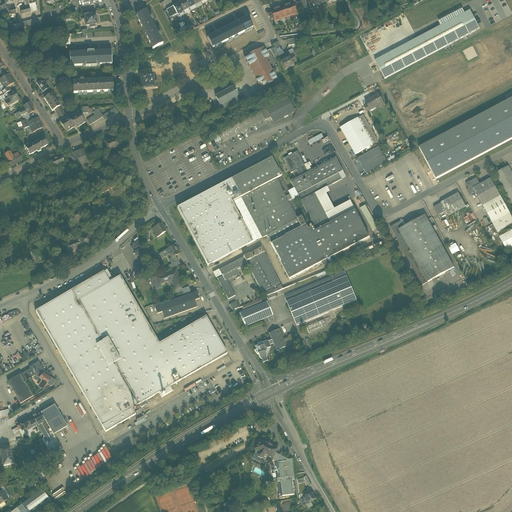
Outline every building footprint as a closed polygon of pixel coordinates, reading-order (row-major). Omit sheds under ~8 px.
[(184,0),(179,3),(183,12),(189,8),(184,0)] [(191,0),(184,0),(189,8),(195,5),(191,0)] [(296,4),(296,5),(298,11),(309,8),(307,1),(296,4)] [(173,6),(173,7),(177,14),(177,15),(178,15),(183,12),(179,3),(173,6)] [(35,4),(29,5),(29,8),(31,13),(37,11),(35,4)] [(289,4),(287,5),(291,17),(293,16),(293,15),(296,14),(295,12),(293,6),(292,4),(290,5),(289,4)] [(284,7),(282,8),(285,18),(288,17),(288,18),(291,17),(287,5),(284,6),(284,7)] [(173,7),(166,11),(170,18),(176,15),(177,14),(173,7)] [(277,21),(280,20),(276,8),(273,9),(273,10),(271,11),(271,13),(273,19),(274,22),(277,21)] [(279,8),(276,8),(280,20),(283,19),(282,19),(285,18),(282,8),(279,8)] [(460,14),(464,12),(462,9),(438,22),(441,26),(460,16),(460,14)] [(144,28),(146,32),(154,27),(146,11),(138,15),(139,19),(138,20),(143,29),(144,28)] [(470,11),(465,13),(460,16),(441,26),(375,61),(384,79),(479,29),(470,11)] [(85,27),(90,26),(94,25),(97,25),(97,23),(96,16),(95,16),(95,15),(91,16),(91,14),(90,14),(87,15),(88,16),(84,16),(85,27)] [(248,18),(227,28),(232,38),(253,28),(248,18)] [(163,44),(154,27),(146,32),(148,35),(146,36),(151,45),(152,45),(154,48),(163,44)] [(212,48),(232,38),(227,28),(207,38),(212,48)] [(274,48),(279,56),(283,54),(282,50),(281,51),(278,47),(279,46),(277,42),(273,45),(274,48)] [(157,57),(139,59),(141,76),(162,74),(176,70),(200,58),(193,43),(176,51),(168,55),(161,57),(157,57)] [(200,49),(209,68),(215,65),(205,46),(200,49)] [(259,84),(261,88),(277,80),(275,76),(274,76),(273,76),(272,74),(275,73),(273,70),(272,70),(265,59),(268,57),(263,48),(244,58),(250,69),(258,85),(259,84)] [(87,53),(69,54),(70,66),(85,66),(85,67),(97,66),(97,65),(112,64),(111,51),(93,52),(93,51),(87,52),(87,53)] [(296,62),(294,58),(293,58),(292,57),(289,59),(281,63),(285,70),(294,65),(293,63),(296,62)] [(8,74),(3,78),(0,79),(0,82),(2,86),(6,84),(8,83),(6,80),(10,77),(8,74)] [(157,84),(154,84),(153,76),(140,77),(141,90),(150,90),(155,89),(157,89),(158,88),(158,85),(157,84)] [(2,86),(4,89),(5,90),(8,87),(14,83),(11,79),(10,77),(6,80),(8,83),(6,84),(2,86)] [(38,84),(43,92),(49,88),(45,83),(46,82),(44,79),(38,84)] [(45,83),(49,88),(50,90),(54,88),(48,80),(46,82),(45,83)] [(73,82),(73,93),(113,91),(113,80),(108,80),(109,80),(83,82),(83,80),(80,80),(80,82),(73,82)] [(222,111),(239,102),(233,89),(216,98),(222,111)] [(11,101),(12,104),(19,101),(14,92),(11,94),(12,95),(8,97),(11,101)] [(419,148),(436,180),(511,139),(511,93),(506,97),(508,101),(419,148)] [(44,98),(52,111),(55,110),(60,107),(60,106),(52,94),(44,98)] [(367,105),(370,109),(378,104),(379,106),(380,107),(385,105),(379,94),(365,102),(367,105)] [(266,111),(288,99),(286,97),(265,108),(266,109),(266,111)] [(270,117),(272,121),(293,110),(288,99),(266,111),(270,117)] [(28,115),(29,115),(35,111),(30,103),(23,107),(25,110),(27,113),(28,115)] [(55,110),(58,115),(63,112),(60,107),(55,110)] [(115,108),(110,112),(113,117),(118,113),(115,108)] [(261,112),(265,120),(270,117),(266,111),(266,109),(261,112)] [(293,110),(272,121),(273,124),(295,112),(293,110)] [(67,118),(63,112),(58,115),(62,121),(67,118)] [(219,134),(223,142),(265,120),(261,112),(219,134)] [(70,118),(71,119),(76,126),(77,128),(81,125),(80,124),(84,122),(78,113),(70,118)] [(363,115),(358,118),(373,145),(378,142),(363,115)] [(69,130),(74,127),(69,120),(68,117),(67,118),(62,121),(59,122),(65,131),(68,129),(69,130)] [(28,123),(29,127),(40,122),(38,118),(31,121),(28,123)] [(340,128),(355,155),(373,145),(358,118),(340,128)] [(43,127),(40,122),(29,127),(32,133),(43,127)] [(322,134),(308,141),(310,145),(324,138),(322,134)] [(26,148),(30,155),(37,151),(37,152),(40,151),(40,150),(47,145),(43,138),(26,148)] [(105,143),(108,152),(119,147),(115,139),(105,143)] [(357,159),(366,175),(388,163),(379,147),(357,159)] [(76,168),(79,167),(91,162),(92,162),(87,149),(69,155),(76,168)] [(8,161),(10,165),(22,159),(20,155),(18,156),(16,154),(13,156),(10,151),(5,154),(9,161),(8,161)] [(299,198),(314,227),(315,228),(318,226),(329,220),(315,194),(324,189),(327,187),(342,180),(341,179),(345,177),(343,172),(336,158),(312,171),(308,173),(305,165),(297,152),(284,159),(291,173),(293,172),(296,179),(291,182),(294,189),(299,198)] [(113,153),(105,157),(108,164),(116,161),(113,153)] [(55,167),(57,166),(64,163),(61,157),(57,159),(54,160),(51,161),(54,168),(55,167)] [(231,179),(241,198),(276,179),(281,176),(271,158),(231,179)] [(31,170),(34,176),(45,170),(46,169),(48,168),(50,167),(48,163),(47,160),(31,170)] [(81,171),(83,171),(91,168),(93,167),(91,162),(79,167),(81,171)] [(68,172),(64,163),(57,166),(59,170),(61,175),(68,172)] [(495,174),(505,191),(511,187),(511,173),(508,167),(495,174)] [(281,176),(276,179),(298,220),(302,217),(294,201),(289,192),(281,176)] [(465,184),(468,189),(472,187),(473,188),(480,185),(476,178),(465,184)] [(233,201),(241,198),(231,179),(177,208),(207,266),(252,242),(241,220),(231,202),(233,201)] [(266,236),(298,220),(276,179),(241,198),(261,237),(262,238),(266,236)] [(480,185),(473,188),(475,193),(483,206),(500,196),(490,179),(480,185)] [(112,182),(96,190),(99,195),(115,187),(112,182)] [(470,195),(475,193),(473,188),(472,187),(468,189),(467,190),(470,195)] [(294,189),(289,192),(294,201),(299,198),(294,189)] [(326,194),(324,189),(315,194),(329,220),(331,224),(356,211),(350,201),(334,210),(326,194)] [(441,203),(445,212),(448,216),(465,206),(458,193),(441,203)] [(483,206),(492,224),(510,214),(500,196),(483,206)] [(241,220),(252,242),(261,237),(241,198),(233,201),(243,219),(241,220)] [(438,216),(445,212),(441,203),(433,207),(438,216)] [(360,209),(372,231),(378,228),(365,206),(360,209)] [(69,214),(72,224),(83,220),(79,210),(69,214)] [(320,230),(318,226),(315,228),(314,227),(309,230),(325,261),(327,260),(330,259),(370,238),(367,233),(356,211),(331,224),(320,230)] [(511,224),(511,218),(510,214),(492,224),(497,233),(511,224)] [(399,230),(427,283),(454,268),(425,215),(406,226),(402,228),(399,230)] [(266,236),(271,244),(307,225),(302,217),(298,220),(266,236)] [(161,223),(154,227),(159,236),(166,232),(161,223)] [(422,285),(427,283),(399,230),(402,228),(399,223),(391,227),(422,285)] [(322,263),(325,261),(309,230),(307,225),(271,244),(289,280),(322,263)] [(511,230),(499,237),(506,251),(511,247),(511,230)] [(92,244),(90,239),(88,234),(77,238),(78,240),(81,248),(92,244)] [(64,245),(67,253),(81,248),(78,240),(64,245)] [(456,244),(448,248),(452,255),(459,251),(456,244)] [(169,255),(171,258),(171,259),(175,256),(179,254),(174,245),(166,250),(159,254),(161,258),(169,255)] [(243,257),(246,262),(247,265),(265,297),(283,290),(263,252),(264,252),(261,248),(248,255),(248,254),(243,257)] [(240,269),(247,265),(246,262),(243,257),(236,261),(240,269)] [(240,269),(236,261),(236,260),(235,261),(236,261),(219,270),(219,269),(219,270),(222,275),(222,276),(231,271),(234,276),(235,280),(240,277),(237,270),(239,268),(240,269)] [(216,278),(222,275),(219,270),(213,273),(216,278)] [(227,280),(234,276),(231,271),(222,276),(217,279),(228,299),(235,296),(227,280)] [(345,271),(331,277),(343,306),(357,300),(345,271)] [(72,290),(78,301),(109,282),(103,272),(72,290)] [(171,280),(175,290),(181,287),(176,273),(173,274),(172,272),(158,277),(156,278),(159,285),(171,280)] [(120,276),(109,282),(78,301),(138,405),(159,393),(169,387),(227,354),(206,317),(159,344),(120,276)] [(149,279),(153,289),(159,287),(159,285),(156,278),(158,277),(157,276),(149,279)] [(297,326),(343,306),(331,277),(285,296),(297,326)] [(36,311),(102,426),(132,409),(138,405),(78,301),(72,290),(36,311)] [(197,293),(191,295),(184,297),(154,308),(157,314),(162,313),(195,301),(199,299),(197,293)] [(242,307),(244,312),(262,304),(260,299),(242,307)] [(197,307),(195,301),(162,313),(164,319),(197,307)] [(230,305),(233,311),(239,308),(236,302),(230,305)] [(267,302),(262,304),(244,312),(239,314),(245,327),(263,320),(273,316),(267,302)] [(275,320),(273,316),(263,320),(265,324),(275,320)] [(308,326),(310,332),(326,326),(323,319),(308,326)] [(269,334),(272,340),(273,344),(276,351),(277,351),(283,349),(286,347),(283,340),(279,330),(269,334)] [(288,338),(291,345),(297,342),(294,335),(288,338)] [(291,345),(288,338),(283,340),(286,347),(291,345)] [(260,359),(261,359),(266,357),(267,356),(265,353),(267,349),(270,347),(270,345),(268,342),(268,341),(263,343),(262,342),(257,343),(258,345),(255,346),(256,350),(254,350),(257,354),(258,354),(260,359)] [(30,369),(21,374),(25,381),(35,375),(44,370),(39,362),(29,367),(30,369)] [(35,375),(40,379),(43,374),(50,379),(51,378),(49,376),(50,375),(44,370),(35,375)] [(33,396),(25,381),(21,374),(8,382),(20,404),(33,396)] [(47,384),(50,379),(43,374),(40,379),(41,380),(41,382),(38,386),(43,389),(47,384)] [(47,384),(50,386),(52,385),(56,381),(51,378),(50,379),(47,384)] [(172,392),(169,387),(159,393),(161,398),(172,392)] [(41,413),(41,415),(51,432),(53,435),(65,428),(67,427),(54,405),(41,413)] [(135,415),(132,409),(102,426),(105,432),(135,415)] [(41,415),(36,418),(34,419),(38,424),(37,425),(38,426),(41,424),(47,434),(51,432),(41,415)] [(31,428),(37,425),(38,424),(34,419),(33,416),(30,417),(27,419),(26,418),(20,422),(22,424),(20,426),(22,429),(23,430),(26,428),(30,425),(31,428)] [(18,430),(22,429),(20,426),(22,424),(20,422),(26,418),(27,419),(30,417),(27,418),(27,417),(17,423),(18,426),(16,427),(17,428),(18,430)] [(41,424),(38,426),(44,436),(43,441),(51,454),(57,450),(51,440),(55,438),(54,437),(53,435),(51,432),(47,434),(41,424)] [(51,440),(57,450),(61,448),(55,438),(51,440)] [(267,457),(272,460),(274,454),(275,453),(277,450),(272,447),(264,443),(262,442),(262,441),(260,441),(258,441),(258,443),(254,451),(256,451),(255,453),(258,454),(257,456),(258,458),(261,459),(262,459),(263,457),(266,459),(267,457)] [(0,449),(4,466),(13,464),(10,447),(7,448),(1,449),(0,449)] [(99,466),(104,463),(98,454),(93,457),(99,466)] [(276,479),(277,482),(280,482),(292,480),(295,480),(292,459),(292,460),(288,460),(285,458),(278,455),(277,456),(274,454),(272,460),(278,463),(275,463),(277,479),(276,479)] [(90,460),(80,465),(85,472),(89,470),(91,472),(96,470),(90,460)] [(294,495),(292,480),(280,482),(282,497),(294,495)] [(5,489),(2,491),(8,500),(11,498),(5,489)] [(22,504),(22,505),(26,511),(37,511),(51,502),(42,490),(22,504)] [(303,498),(304,499),(301,501),(304,506),(306,505),(307,505),(311,503),(316,499),(312,492),(308,495),(303,498)]
